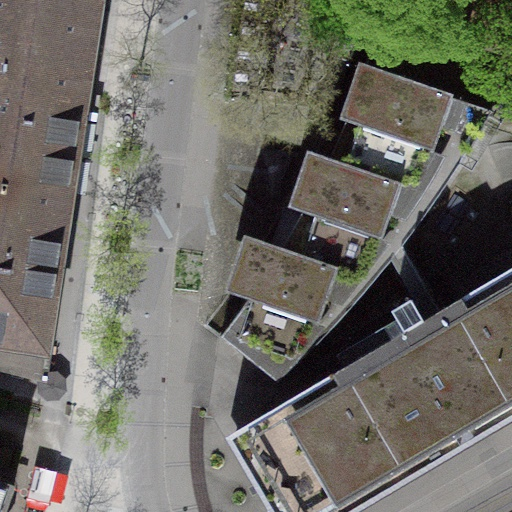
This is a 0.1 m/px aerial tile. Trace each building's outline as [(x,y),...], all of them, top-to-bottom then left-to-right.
[(11,185),(65,193),(93,8),(34,0),(0,0),(0,196),(9,198),(11,185)] [(34,0),(93,8),(94,0),(34,0)] [(377,277),(392,260),(414,298),(392,311),(404,332),(296,395),(226,437),(269,511),(354,511),(358,510),(511,419),(511,268),(503,274),(441,311),(402,246),(431,206),(442,192),(464,158),(492,112),(366,68),(347,120),(329,160),(307,204),(291,233),(272,264),(254,291),(243,306),(233,320),(220,336),(278,382),(345,315),(377,277)] [(0,365),(37,375),(65,193),(11,185),(9,198),(0,196),(0,365)] [(0,482),(0,511),(26,511),(33,495),(0,482)]
